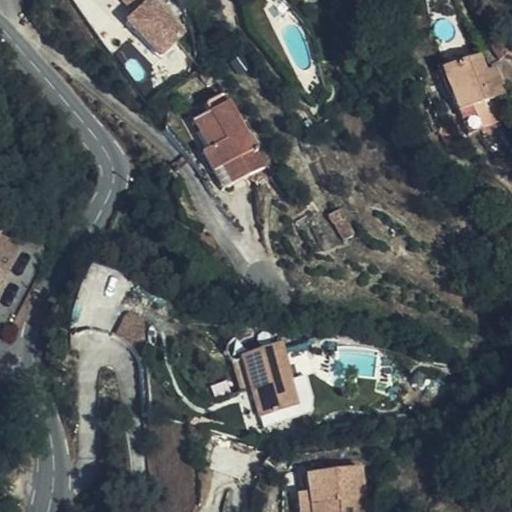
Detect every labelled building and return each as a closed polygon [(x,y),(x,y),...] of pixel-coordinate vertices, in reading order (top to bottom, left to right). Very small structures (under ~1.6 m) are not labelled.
[(125,0),(134,8),(141,0),(125,0)] [(153,0),(152,0),(139,13),(129,24),(142,36),(163,57),(187,32),(153,0)] [(152,0),(141,0),(134,8),(139,13),(152,0)] [(497,62),(492,42),(486,45),(497,62)] [(511,53),(501,49),(492,42),(497,62),(511,54),(511,53)] [(244,56),(231,65),(240,78),(253,68),(244,56)] [(502,97),(499,86),(494,74),(493,72),(482,76),(476,60),(439,75),(455,115),(488,102),(502,97)] [(499,86),(503,84),(500,72),(494,74),(499,86)] [(210,103),(215,112),(234,100),(229,91),(210,103)] [(215,112),(197,122),(233,186),(271,165),(234,100),(215,112)] [(488,102),(455,115),(458,124),(472,118),(478,130),(497,123),(488,102)] [(0,285),(19,248),(0,239),(0,285)] [(148,323),(128,314),(121,318),(112,339),(127,347),(139,360),(148,323)] [(299,406),(277,346),(238,360),(258,420),(299,406)] [(308,511),(364,511),(358,472),(303,480),(306,497),(308,511)] [(308,511),(306,497),(295,499),(297,511),(308,511)]
